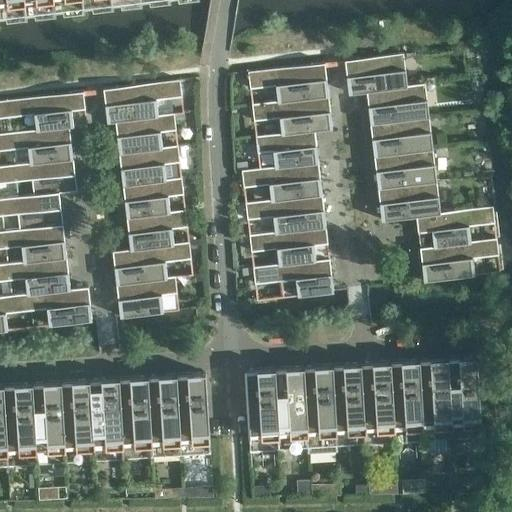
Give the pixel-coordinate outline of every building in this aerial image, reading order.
[(23,0),(0,0),(0,15),(25,12),(23,0)] [(52,0),(23,0),(25,12),(54,9),(52,0)] [(81,0),(52,0),(54,9),(83,6),(81,0)] [(403,52),(344,59),(348,93),(366,90),(425,83),(425,82),(407,84),(403,52)] [(275,85),(277,99),(328,94),(324,61),(248,70),(250,88),(275,85)] [(180,78),(103,87),(107,121),(115,120),(174,113),(184,112),(183,111),(158,113),(156,99),(181,96),(180,78)] [(425,83),(366,90),(370,122),(429,115),(425,83)] [(83,90),(6,99),(10,132),(69,125),(87,123),(83,90)] [(277,99),(251,102),(254,120),(279,117),(281,131),(314,128),(314,129),(332,127),(328,94),(277,99)] [(6,99),(0,99),(0,132),(10,132),(6,99)] [(174,113),(115,120),(119,151),(162,145),(160,131),(176,129),(174,113)] [(429,115),(370,122),(374,154),(433,147),(429,115)] [(69,125),(10,132),(14,164),(73,157),(69,125)] [(314,128),(281,131),(255,135),(257,152),(273,150),(274,165),(318,161),(314,129),(314,128)] [(10,132),(0,132),(0,165),(14,164),(10,132)] [(162,145),(119,151),(123,184),(181,176),(178,144),(162,145)] [(433,147),(374,154),(377,186),(437,179),(433,147)] [(73,157),(14,164),(18,196),(59,192),(77,190),(73,157)] [(274,165),(241,169),(243,186),(269,183),(271,198),(322,193),(318,161),(274,165)] [(14,164),(0,165),(0,198),(18,196),(14,164)] [(181,176),(123,184),(126,216),(170,210),(168,195),(183,193),(181,176)] [(437,179),(377,186),(381,219),(416,215),(441,212),(437,179)] [(18,196),(0,198),(4,230),(63,223),(59,192),(18,196)] [(322,193),(271,198),(245,201),(247,218),(273,215),(274,230),(326,225),(322,193)] [(493,205),(416,215),(420,247),(470,240),(469,225),(494,222),(493,205)] [(170,210),(126,216),(130,247),(130,248),(173,242),(172,227),(187,225),(185,208),(170,210)] [(63,223),(4,230),(8,262),(66,255),(63,223)] [(237,233),(246,232),(245,223),(236,224),(237,233)] [(326,225),(274,230),(249,233),(251,251),(276,248),(278,262),(329,257),(326,225)] [(470,240),(420,247),(423,279),(474,274),(472,257),(498,254),(496,237),(470,240)] [(130,247),(112,249),(116,282),(175,276),(193,274),(193,272),(167,275),(165,261),(191,258),(189,240),(173,242),(130,248),(130,247)] [(66,255),(8,262),(11,295),(29,292),(70,287),(66,255)] [(329,257),(278,262),(253,265),(255,283),(280,280),(282,296),(333,290),(329,257)] [(8,262),(0,263),(0,295),(11,295),(8,262)] [(175,276),(116,282),(120,315),(164,310),(161,294),(177,292),(175,276)] [(70,287),(29,292),(33,325),(92,318),(88,285),(70,287)] [(11,295),(0,295),(0,329),(33,325),(29,292),(11,295)] [(477,355),(446,357),(451,438),(481,436),(477,355)] [(446,357),(418,359),(423,440),(451,438),(446,357)] [(418,359),(389,360),(394,441),(423,440),(418,359)] [(389,360),(360,362),(365,443),(394,441),(389,360)] [(360,362),(331,364),(336,445),(365,443),(360,362)] [(331,364),(303,366),(308,447),(308,455),(337,453),(336,445),(331,364)] [(303,366),(274,367),(279,448),(308,447),(303,366)] [(274,367),(244,369),(249,450),(279,448),(274,367)] [(205,372),(175,373),(180,454),(210,453),(205,372)] [(175,373),(147,375),(152,456),(180,454),(175,373)] [(147,375),(118,377),(123,458),(152,456),(147,375)] [(118,377),(89,379),(94,460),(123,458),(118,377)] [(89,379),(61,380),(65,461),(94,460),(89,379)] [(61,380),(32,382),(37,463),(65,461),(61,380)] [(32,382),(3,384),(8,465),(37,463),(32,382)] [(3,384),(0,384),(0,465),(8,465),(3,384)] [(39,489),(38,475),(31,476),(32,489),(39,489)] [(396,492),(424,491),(423,478),(395,479),(396,492)] [(296,495),(310,494),(309,479),(295,479),(296,495)] [(339,480),(310,480),(310,493),(339,492),(339,480)] [(366,493),(395,492),(395,483),(375,484),(375,480),(366,481),(366,493)] [(153,482),(124,483),(125,492),(154,492),(154,488),(153,482)] [(270,493),(269,484),(252,485),(252,494),(270,493)] [(353,493),(365,492),(365,484),(353,484),(353,493)] [(212,485),(183,486),(183,495),(213,495),(212,485)] [(183,495),(183,486),(154,488),(154,492),(155,496),(183,495)] [(59,487),(40,488),(41,499),(60,498),(59,487)]
